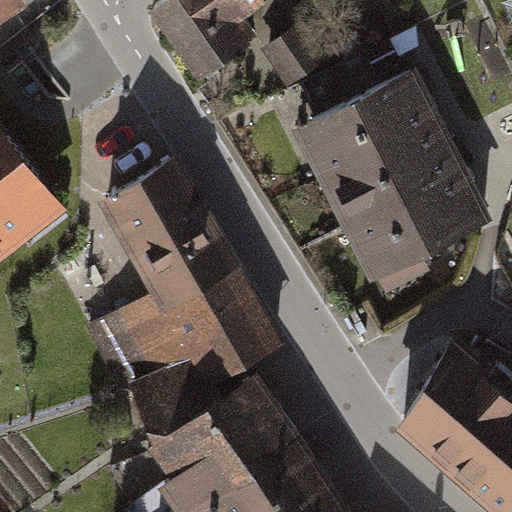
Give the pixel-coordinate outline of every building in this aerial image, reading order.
[(0,0),(0,9),(15,0),(0,0)] [(161,0),(156,4),(202,70),(256,33),(239,8),(250,0),(161,0)] [(304,27),(276,45),(295,74),(323,56),(304,27)] [(484,205),(411,52),(298,106),(370,258),(484,205)] [(0,233),(53,193),(0,123),(0,233)] [(178,156),(112,195),(162,283),(92,323),(123,385),(135,381),(197,348),(212,375),(234,364),(278,340),(178,156)] [(455,342),(406,418),(511,509),(511,397),(489,377),(495,365),(455,342)] [(135,381),(157,439),(179,472),(135,503),(140,511),(342,511),(251,375),(243,380),(234,364),(212,375),(197,348),(135,381)]
